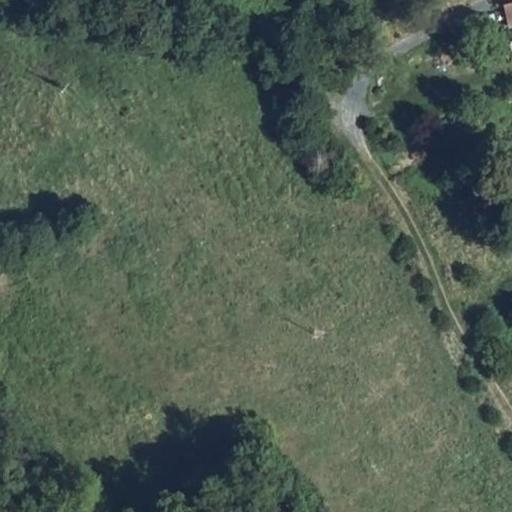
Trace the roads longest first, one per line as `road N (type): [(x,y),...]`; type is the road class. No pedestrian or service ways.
road 1 (track): [(511,415),(349,119)]
road 2 (residential): [(349,119),(394,49),(491,0)]
